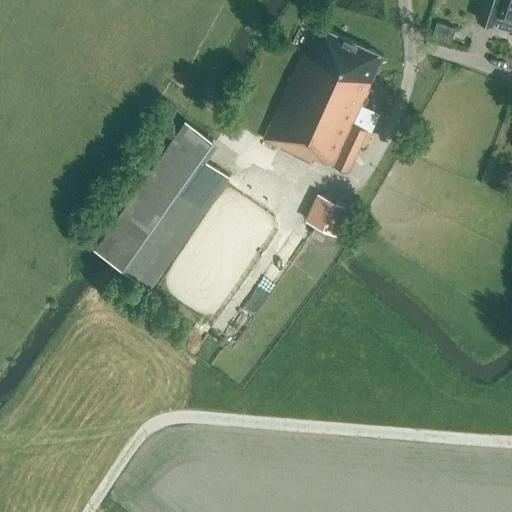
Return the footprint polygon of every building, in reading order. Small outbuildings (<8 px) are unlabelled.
[(511,0),(484,0),(478,19),(511,29),(511,0)] [(437,21),(432,35),(451,42),(456,27),(437,21)] [(303,50),(264,137),(313,160),(315,155),(349,170),(368,128),(354,122),(369,89),(367,88),(383,53),(319,24),(306,51),(303,50)] [(474,32),(458,26),(453,40),(469,46),(474,32)] [(118,214),(95,250),(151,287),(230,174),(202,155),(215,138),(187,117),(118,214)] [(351,206),(330,195),(317,219),(338,230),(351,206)]
